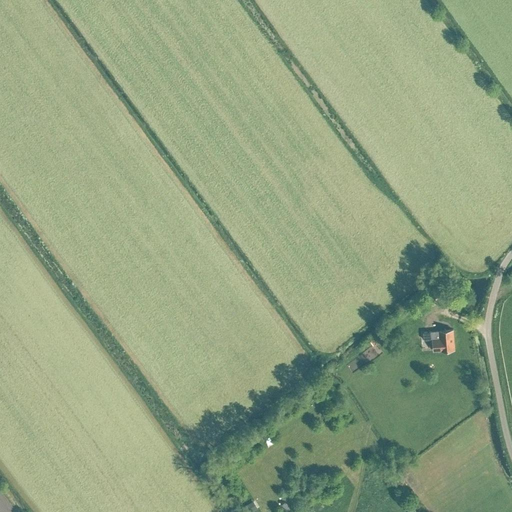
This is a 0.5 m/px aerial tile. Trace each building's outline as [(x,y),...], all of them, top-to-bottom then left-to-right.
[(433,304),(451,293),(445,283),(426,294),(433,304)] [(455,348),(453,329),(423,331),(424,339),(432,338),(433,350),(455,348)] [(368,340),(372,345),(377,341),(373,336),(368,340)] [(249,511),(258,507),(253,500),(245,505),(249,511)] [(289,510),(291,507),(285,501),(282,503),(289,510)]
